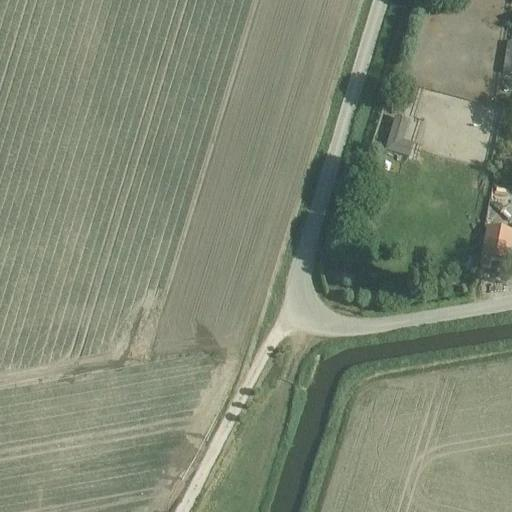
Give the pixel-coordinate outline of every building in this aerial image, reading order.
[(511,45),(508,45),(503,72),(511,74),(511,45)] [(500,110),(486,106),(482,121),(497,124),(500,110)] [(409,119),(411,137),(432,135),(430,117),(409,119)] [(398,146),(405,123),(395,120),(385,153),(409,160),(411,150),(398,146)] [(511,234),(488,230),(481,268),(490,270),(491,262),(507,265),(511,240),(511,234)]
